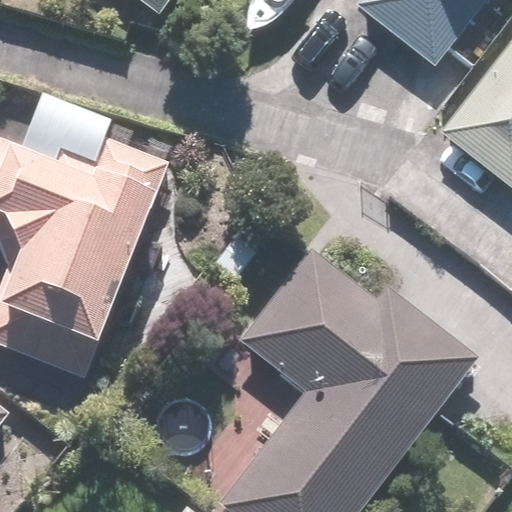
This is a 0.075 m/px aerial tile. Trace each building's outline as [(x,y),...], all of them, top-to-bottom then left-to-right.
[(119,0),(156,27),(175,0),(119,0)] [(366,0),(353,17),(431,78),(492,0),(366,0)] [(511,49),(437,146),(511,203),(511,49)] [(0,268),(1,271),(0,273),(0,355),(87,388),(167,169),(94,143),(85,168),(43,153),(39,164),(0,149),(0,268)] [(214,510),(215,511),(359,511),(475,365),(383,294),(373,307),(307,256),(234,348),(300,400),(214,510)]
